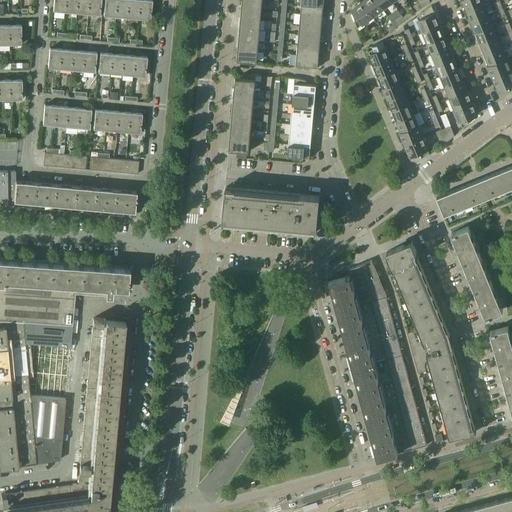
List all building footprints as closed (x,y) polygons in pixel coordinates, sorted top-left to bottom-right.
[(65,0),(53,0),(52,10),(64,11),(65,0)] [(76,0),(65,0),(64,11),(76,12),(76,0)] [(88,0),(76,0),(76,12),(87,13),(88,0)] [(100,0),(88,0),(87,13),(99,14),(100,0)] [(104,0),(103,15),(115,16),(116,0),(104,0)] [(116,0),(115,16),(126,17),(127,0),(116,0)] [(127,0),(126,17),(138,18),(139,0),(127,0)] [(139,0),(138,18),(150,19),(151,0),(139,0)] [(262,0),(242,0),(241,8),(261,10),(262,0)] [(375,0),(364,0),(362,2),(373,16),(382,9),(375,0)] [(390,0),(375,0),(382,9),(392,2),(390,0)] [(425,5),(421,0),(413,6),(417,11),(425,5)] [(482,0),(462,0),(467,10),(483,3),(482,0)] [(357,28),(373,16),(362,2),(352,9),(355,13),(353,15),(353,17),(357,28)] [(323,5),(301,3),(300,14),(322,16),(323,5)] [(483,3),(467,10),(471,21),(488,14),(483,3)] [(431,5),(417,17),(423,31),(439,25),(431,5)] [(261,10),(241,8),(241,18),(260,20),(261,10)] [(410,12),(403,17),(406,20),(412,15),(410,12)] [(322,16),(300,14),(299,24),(321,26),(322,16)] [(488,14),(471,21),(476,32),(493,25),(488,14)] [(406,20),(403,17),(396,22),(399,25),(406,20)] [(260,20),(241,18),(240,29),(260,30),(260,20)] [(8,25),(0,24),(0,43),(9,44),(8,25)] [(21,24),(8,25),(9,44),(21,44),(21,24)] [(321,26),(299,24),(298,34),(320,36),(321,26)] [(389,32),(396,27),(394,24),(387,29),(389,32)] [(439,25),(423,31),(427,42),(444,36),(439,25)] [(493,25),(476,32),(481,43),(497,36),(493,25)] [(260,30),(240,29),(239,39),(259,41),(260,30)] [(320,36),(298,34),(298,44),(319,46),(320,36)] [(444,36),(427,42),(432,54),(449,47),(444,36)] [(497,36),(481,43),(485,54),(502,47),(497,36)] [(259,41),(239,39),(238,49),(258,51),(259,41)] [(319,46),(298,44),(297,54),(319,56),(319,46)] [(391,59),(386,47),(378,50),(376,47),(368,51),(374,65),(391,59)] [(449,47),(432,54),(436,65),(453,58),(449,47)] [(485,54),(489,65),(490,65),(506,59),(502,47),(485,54)] [(49,48),(47,67),(59,68),(61,49),(53,48),(50,48),(49,48)] [(61,49),(59,68),(71,69),(72,50),(65,49),(61,49)] [(258,51),(238,49),(237,60),(257,61),(258,51)] [(72,50),(71,69),(82,70),(84,51),(76,50),(73,50),(72,50)] [(84,51),(82,70),(94,71),(96,52),(88,51),(84,51)] [(100,52),(98,71),(110,73),(112,53),(104,53),(100,52)] [(112,53),(110,73),(122,74),(123,54),(115,54),(112,53)] [(123,54),(122,74),(133,75),(134,55),(127,55),(123,54)] [(319,56),(297,54),(296,65),(318,67),(319,56)] [(134,55),(133,75),(145,76),(146,57),(138,56),(134,55)] [(458,69),(453,58),(436,65),(441,76),(458,69)] [(391,59),(374,65),(379,77),(395,70),(391,59)] [(506,59),(490,65),(489,65),(493,77),(495,76),(511,70),(506,59)] [(462,80),(458,69),(441,76),(446,87),(462,80)] [(395,70),(379,77),(383,88),(400,81),(395,70)] [(511,72),(511,70),(495,76),(493,77),(498,89),(503,87),(504,89),(506,89),(509,89),(510,91),(511,89),(511,72)] [(248,74),(245,74),(244,75),(244,78),(235,77),(234,88),(254,90),(256,74),(253,74),(250,74),(248,74)] [(306,81),(306,80),(304,80),(301,79),(297,78),(294,78),(293,93),(315,95),(316,85),(305,84),(306,81)] [(9,79),(0,79),(0,98),(9,99),(9,79)] [(21,79),(9,79),(9,99),(21,99),(21,79)] [(462,80),(446,87),(450,98),(467,91),(462,80)] [(400,81),(383,88),(388,99),(404,92),(400,81)] [(254,90),(234,88),(233,98),(253,100),(254,90)] [(467,91),(450,98),(455,109),(472,102),(468,90),(467,91)] [(404,92),(388,99),(392,110),(409,103),(404,92)] [(315,95),(293,93),(292,104),(314,106),(315,95)] [(253,100),(233,98),(232,108),(252,110),(253,100)] [(472,102),(455,109),(462,127),(470,121),(472,120),(472,119),(474,118),(473,116),(477,114),(472,102)] [(413,114),(409,103),(392,110),(397,121),(413,114)] [(56,106),(44,104),(42,124),(54,125),(56,106)] [(314,106),(292,104),(291,114),(313,116),(314,106)] [(67,107),(56,106),(54,125),(66,126),(67,107)] [(79,108),(67,107),(66,126),(77,127),(79,108)] [(91,109),(79,108),(77,127),(89,128),(91,109)] [(252,110),(232,108),(231,119),(251,120),(252,110)] [(106,110),(95,109),(93,128),(105,129),(106,110)] [(118,111),(106,110),(105,129),(116,130),(118,111)] [(129,112),(118,111),(116,130),(128,131),(129,112)] [(141,113),(129,112),(128,131),(140,132),(141,113)] [(422,118),(416,121),(415,117),(419,115),(418,112),(413,114),(397,121),(401,132),(418,125),(424,123),(422,118)] [(313,116),(291,114),(290,124),(312,126),(313,116)] [(251,120),(231,119),(231,129),(251,131),(251,120)] [(312,126),(290,124),(289,134),(311,136),(312,126)] [(423,136),(418,125),(401,132),(400,132),(405,144),(423,136)] [(450,125),(445,127),(449,137),(453,134),(450,125)] [(251,131),(231,129),(230,139),(250,141),(251,131)] [(441,129),(436,131),(441,143),(446,140),(441,129)] [(311,136),(289,134),(288,144),(310,146),(311,136)] [(423,136),(405,144),(410,155),(415,153),(416,156),(418,156),(421,156),(422,158),(429,152),(423,136)] [(0,198),(7,198),(6,171),(0,170),(0,162),(19,163),(19,138),(5,138),(0,137),(0,198)] [(250,141),(230,139),(229,150),(249,151),(250,141)] [(309,157),(310,146),(288,144),(287,155),(309,157)] [(139,160),(132,160),(131,173),(137,173),(139,160)] [(511,165),(497,172),(504,190),(511,187),(511,165)] [(15,171),(6,171),(7,198),(7,200),(13,200),(25,201),(27,181),(15,180),(15,171)] [(497,172),(477,180),(484,199),(504,190),(497,172)] [(477,180),(457,188),(464,207),(484,199),(477,180)] [(27,181),(25,201),(35,202),(37,182),(27,181)] [(37,182),(35,202),(45,203),(47,183),(37,182)] [(47,183),(45,203),(55,204),(57,184),(47,183)] [(57,184),(55,204),(65,205),(67,185),(57,184)] [(67,185),(65,205),(75,206),(76,186),(67,185)] [(76,186),(75,206),(85,207),(87,187),(76,186)] [(87,187),(85,207),(95,208),(96,188),(87,187)] [(320,195),(229,187),(225,187),(222,219),(316,227),(315,232),(316,232),(320,195)] [(96,188),(95,208),(105,209),(106,189),(96,188)] [(436,197),(444,215),(464,207),(457,188),(436,197)] [(106,189),(105,209),(114,209),(116,189),(106,189)] [(116,189),(114,209),(124,210),(126,190),(116,189)] [(126,190),(124,210),(134,211),(135,196),(136,191),(126,190)] [(451,233),(457,247),(466,243),(467,245),(475,242),(468,226),(451,233)] [(412,241),(403,245),(386,252),(418,328),(407,333),(418,373),(431,369),(450,438),(476,431),(476,430),(475,426),(473,426),(448,334),(416,257),(415,257),(413,253),(416,252),(412,241)] [(466,243),(457,247),(463,260),(480,254),(475,242),(467,245),(466,243)] [(480,254),(463,260),(469,275),(478,271),(479,273),(486,270),(480,254)] [(0,259),(0,319),(22,321),(72,325),(75,292),(105,294),(105,295),(126,296),(126,286),(130,286),(131,268),(118,268),(118,267),(107,267),(0,259)] [(386,296),(371,259),(359,264),(359,265),(344,271),(345,275),(329,280),(329,281),(331,281),(339,309),(371,300),(374,299),(386,296)] [(478,271),(469,275),(474,288),(491,282),(486,270),(479,273),(478,271)] [(491,282),(474,288),(480,303),(489,299),(490,301),(498,298),(491,282)] [(395,325),(391,311),(386,296),(374,299),(371,300),(339,309),(347,339),(395,325)] [(489,299),(480,303),(486,316),(503,310),(498,298),(490,301),(489,299)] [(107,511),(113,442),(124,321),(93,318),(78,483),(1,494),(3,511),(107,511)] [(0,347),(25,345),(24,344),(22,321),(0,319),(0,347)] [(72,325),(22,321),(24,344),(70,348),(72,325)] [(395,325),(347,339),(354,368),(402,354),(399,341),(395,325)] [(490,331),(494,346),(505,343),(505,345),(511,343),(511,341),(508,326),(490,331)] [(505,343),(494,346),(498,360),(511,356),(511,343),(505,345),(505,343)] [(25,345),(0,347),(0,375),(27,373),(25,345)] [(402,354),(354,368),(358,382),(362,396),(410,383),(406,369),(402,354)] [(511,356),(498,360),(502,375),(511,372),(511,356)] [(511,372),(502,375),(506,389),(511,387),(511,372)] [(29,396),(27,374),(0,376),(0,467),(18,466),(18,465),(36,462),(33,438),(29,396)] [(410,383),(362,396),(366,411),(370,426),(418,412),(410,383)] [(65,399),(29,396),(33,438),(61,440),(65,399)] [(390,454),(427,444),(418,412),(370,426),(378,455),(389,452),(390,454)] [(437,442),(443,440),(441,434),(435,435),(437,442)] [(61,440),(33,438),(36,462),(60,459),(61,440)] [(507,511),(506,498),(496,501),(497,511),(507,511)] [(497,511),(496,501),(486,503),(487,511),(497,511)] [(487,511),(486,503),(476,506),(476,511),(487,511)]
